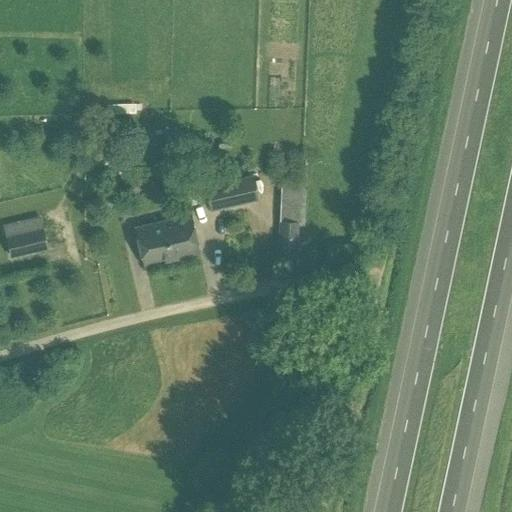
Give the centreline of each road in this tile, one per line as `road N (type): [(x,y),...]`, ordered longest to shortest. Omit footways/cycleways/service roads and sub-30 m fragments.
road 1 (trunk): [(496,0),(386,511)]
road 2 (residential): [(0,360),(163,311),(322,277)]
road 3 (trunk): [(451,511),(511,230)]
